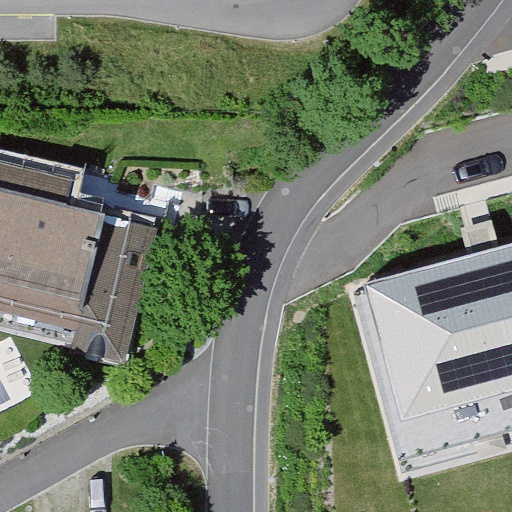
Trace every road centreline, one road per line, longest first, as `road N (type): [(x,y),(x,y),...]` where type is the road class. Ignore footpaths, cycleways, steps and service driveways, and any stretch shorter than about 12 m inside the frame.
road 1 (unclassified): [(237,366),(246,298),(282,210),(480,0)]
road 2 (residential): [(0,490),(237,366)]
road 3 (unclassified): [(234,511),(237,366)]
